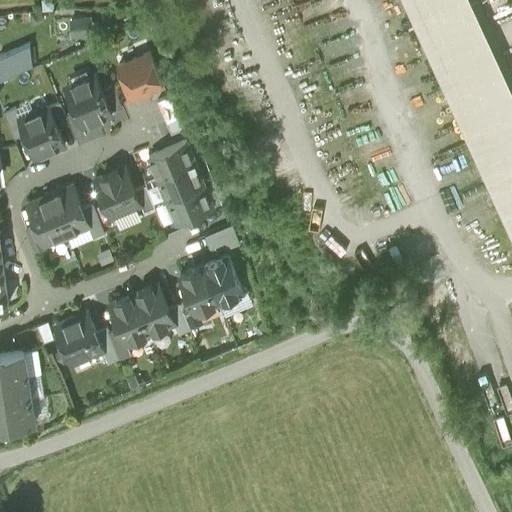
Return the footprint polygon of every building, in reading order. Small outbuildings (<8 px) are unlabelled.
[(511,86),(473,0),(406,0),(511,232),(511,86)] [(93,14),(72,16),(74,35),(94,33),(93,14)] [(150,50),(118,62),(132,95),(163,83),(150,50)] [(77,109),(83,123),(112,111),(111,109),(102,87),(96,71),(66,83),(77,109)] [(114,82),(102,87),(111,109),(123,104),(114,82)] [(180,89),(158,98),(171,132),(194,123),(180,89)] [(58,127),(69,123),(66,114),(60,100),(49,105),(58,127)] [(25,132),(35,155),(65,144),(58,127),(49,105),(20,117),(25,132)] [(14,136),(25,132),(20,117),(15,106),(4,110),(14,136)] [(77,109),(66,114),(69,123),(75,136),(86,131),(83,123),(77,109)] [(149,154),(158,176),(195,161),(186,139),(149,154)] [(204,183),(195,161),(158,176),(167,199),(204,183)] [(125,165),(96,177),(111,216),(141,204),(135,189),(125,165)] [(213,206),(204,183),(167,199),(176,221),(213,206)] [(73,184),(50,193),(67,234),(88,225),(89,225),(82,207),(73,184)] [(146,184),(135,189),(141,204),(144,212),(155,207),(146,184)] [(45,243),(67,234),(50,193),(28,202),(37,224),(45,243)] [(93,202),(82,207),(89,225),(88,225),(93,237),(105,232),(93,202)] [(232,223),(205,234),(210,244),(237,234),(232,223)] [(46,247),(45,243),(37,224),(26,229),(35,252),(46,247)] [(0,241),(0,303),(8,303),(0,241)] [(229,253),(204,263),(220,300),(244,291),(229,253)] [(196,310),(220,300),(204,263),(180,273),(191,299),(196,310)] [(159,281),(134,292),(150,333),(174,323),(168,308),(159,281)] [(127,342),(150,333),(134,292),(110,302),(120,326),(127,342)] [(180,303),(190,329),(202,324),(196,310),(191,299),(180,303)] [(180,303),(168,308),(174,323),(179,334),(190,329),(180,303)] [(56,323),(72,362),(103,350),(96,331),(87,310),(56,323)] [(48,319),(37,324),(44,342),(55,338),(48,319)] [(120,326),(109,331),(119,356),(120,358),(131,353),(127,342),(120,326)] [(107,327),(96,331),(103,350),(107,361),(119,356),(109,331),(107,327)] [(0,352),(0,377),(28,373),(25,349),(0,352)] [(63,364),(58,351),(50,354),(55,367),(63,364)] [(0,401),(32,397),(28,373),(0,377),(0,401)] [(127,376),(131,387),(139,384),(134,373),(127,376)] [(0,425),(35,420),(32,397),(0,401),(0,425)]
